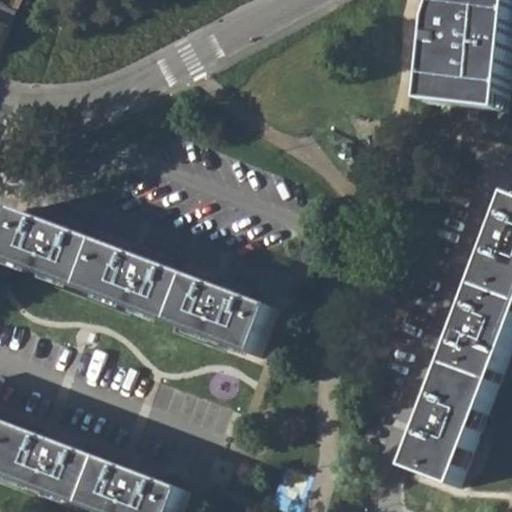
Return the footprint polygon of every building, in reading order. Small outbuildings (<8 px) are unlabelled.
[(16,7),(0,0),(0,54),(1,55),(22,9),(16,7)] [(19,0),(16,7),(22,9),(25,0),(19,0)] [(433,107),(511,114),(511,0),(443,0),(438,18),(433,107)] [(461,487),(511,351),(511,204),(503,227),(497,243),(469,318),(463,334),(435,408),(429,424),(412,468),(461,487)] [(76,232),(60,226),(24,212),(5,261),(264,359),(282,310),(245,296),(229,290),(167,266),(151,260),(76,232)] [(60,226),(76,232),(79,225),(76,222),(67,219),(63,219),(60,226)] [(491,240),(497,243),(503,227),(497,224),(494,227),(491,236),(491,240)] [(151,260),(167,266),(169,260),(166,257),(158,253),(153,253),(151,260)] [(229,290),(245,296),(248,289),(245,286),(236,283),(232,283),(229,290)] [(456,331),(463,334),(469,318),(462,315),(459,318),(456,326),(456,331)] [(422,421),(429,424),(435,408),(428,405),(425,409),(422,417),(422,421)] [(0,419),(0,475),(96,511),(187,511),(195,493),(158,479),(142,473),(79,450),(64,443),(0,419)] [(64,443),(79,450),(82,443),(79,440),(71,436),(66,437),(64,443)] [(142,473),(158,479),(161,472),(157,469),(149,467),(145,466),(142,473)]
